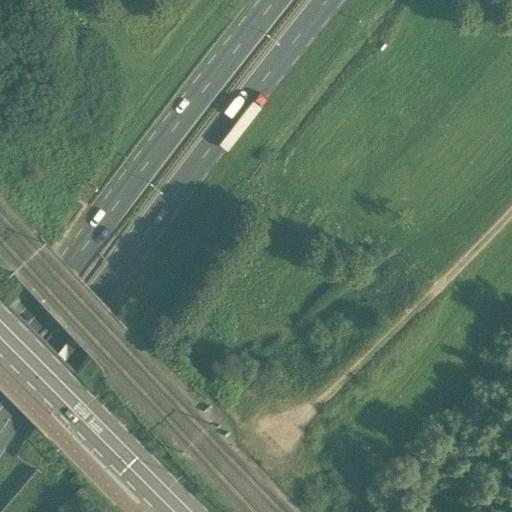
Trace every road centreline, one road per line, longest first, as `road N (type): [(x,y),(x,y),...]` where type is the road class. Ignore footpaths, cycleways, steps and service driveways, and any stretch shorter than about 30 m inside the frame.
road 1 (trunk): [(0,431),(109,273),(332,0)]
road 2 (trunk): [(274,0),(0,358)]
road 3 (track): [(511,215),(276,446)]
road 4 (primary): [(180,511),(0,328)]
